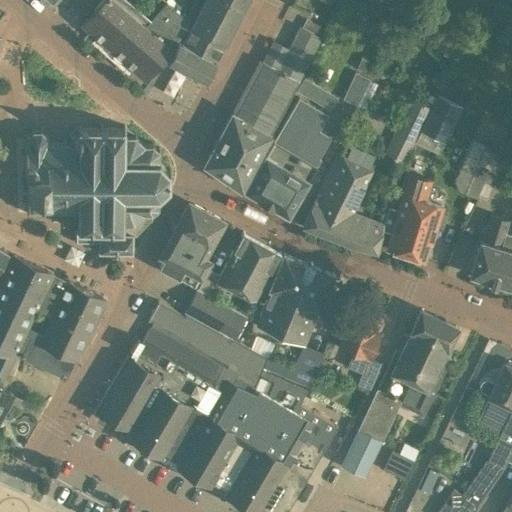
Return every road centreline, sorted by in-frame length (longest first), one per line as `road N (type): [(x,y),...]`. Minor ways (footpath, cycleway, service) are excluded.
road 1 (residential): [(511,331),(302,246),(184,179)]
road 2 (tertiary): [(124,291),(9,504)]
road 3 (tertiary): [(178,144),(23,13)]
road 4 (tertiary): [(266,0),(199,123),(178,144)]
road 5 (residential): [(0,230),(124,291)]
road 6 (tertiary): [(184,179),(124,291)]
